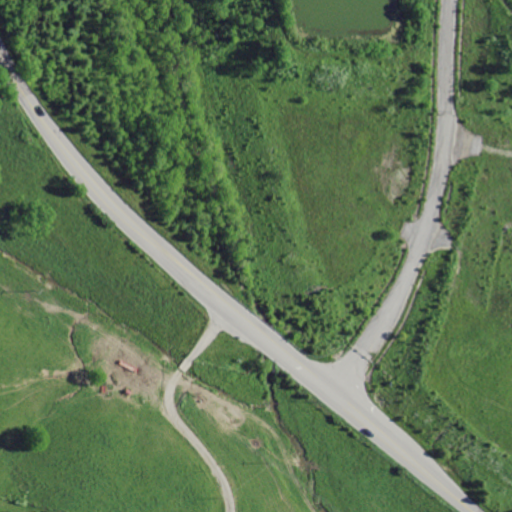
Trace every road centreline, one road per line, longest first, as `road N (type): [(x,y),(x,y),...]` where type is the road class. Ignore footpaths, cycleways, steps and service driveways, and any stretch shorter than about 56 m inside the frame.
road 1 (residential): [(332,394),(376,336),(424,234),(445,139),(450,0)]
road 2 (secondary): [(0,61),(91,186),(197,284)]
